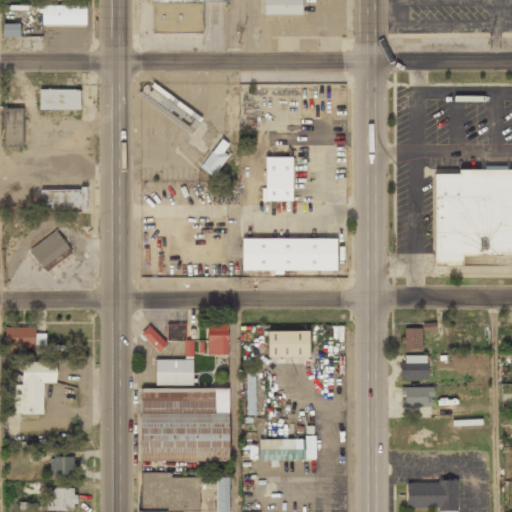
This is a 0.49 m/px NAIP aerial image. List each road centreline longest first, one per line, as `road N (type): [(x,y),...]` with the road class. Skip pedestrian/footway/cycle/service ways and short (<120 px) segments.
road 1 (residential): [(0,302),(511,298)]
road 2 (primary): [(115,511),(115,0)]
road 3 (primary): [(369,62),(369,511)]
road 4 (tertiary): [(0,62),(369,62)]
road 5 (tertiary): [(369,62),(511,62)]
